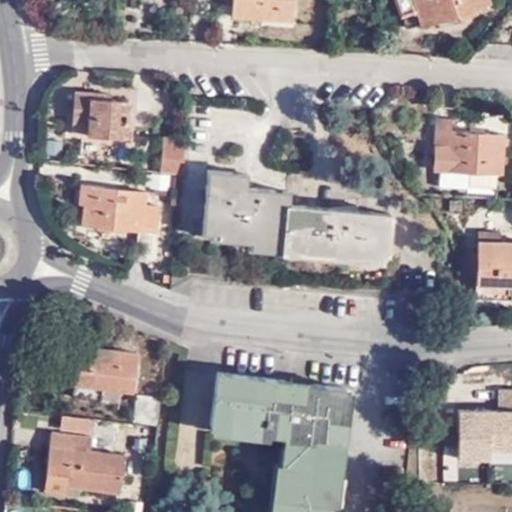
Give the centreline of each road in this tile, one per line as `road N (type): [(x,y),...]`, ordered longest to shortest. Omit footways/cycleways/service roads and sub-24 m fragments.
road 1 (residential): [(14,53),(511,73)]
road 2 (residential): [(80,278),(201,321),(511,346)]
